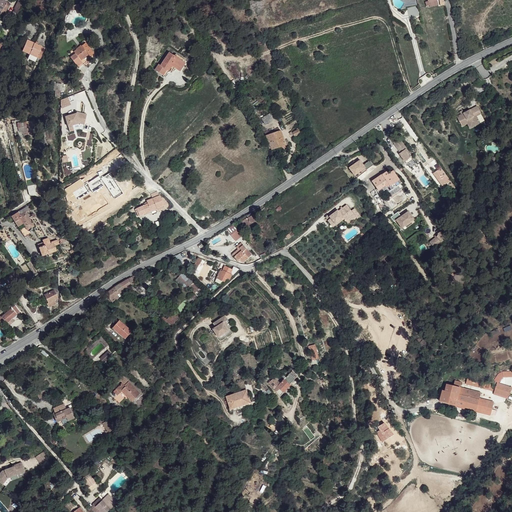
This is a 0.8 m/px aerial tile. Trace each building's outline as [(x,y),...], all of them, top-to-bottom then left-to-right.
[(10,4),(3,0),(0,0),(0,11),(1,12),(0,14),(3,16),(10,4)] [(18,0),(13,11),(18,13),(23,2),(18,0)] [(30,55),(31,53),(38,56),(42,46),(37,44),(35,43),(27,40),(22,51),(30,55)] [(70,58),(78,68),(91,58),(90,56),(94,54),(85,42),(82,45),(82,46),(80,48),(80,47),(74,52),(75,54),(70,58)] [(165,77),(172,66),(180,71),(187,61),(176,54),(175,56),(170,52),(161,66),(159,64),(155,70),(165,77)] [(68,96),(59,100),(62,107),(71,103),(68,96)] [(477,106),(457,117),(461,125),(468,121),(470,126),(479,122),(476,116),(481,113),(477,106)] [(65,117),(68,126),(79,123),(84,124),(87,114),(79,112),(79,114),(76,113),(65,117)] [(461,125),(462,126),(467,124),(470,128),(485,121),(481,113),(476,116),(479,122),(470,126),(468,121),(461,125)] [(28,129),(26,122),(17,123),(19,131),(22,131),(23,135),(34,133),(33,128),(28,129)] [(265,132),(272,149),(287,145),(281,130),(280,131),(279,128),(274,129),(275,132),(272,133),(271,130),(265,132)] [(394,134),(389,138),(394,144),(393,145),(400,153),(398,154),(406,165),(412,160),(405,150),(406,149),(399,140),(394,134)] [(433,173),(443,187),(447,184),(442,178),(446,175),(441,168),(433,173)] [(372,181),(377,188),(376,189),(379,194),(387,189),(389,191),(402,183),(393,170),(389,173),(387,171),(372,181)] [(449,185),(454,192),(457,190),(452,183),(449,185)] [(27,186),(29,195),(38,196),(35,184),(27,186)] [(371,193),(376,199),(380,196),(375,190),(371,193)] [(135,209),(138,216),(155,209),(164,206),(161,197),(160,195),(159,195),(157,191),(151,194),(152,198),(147,200),(148,203),(135,209)] [(162,197),(161,197),(164,206),(155,209),(157,212),(165,209),(168,204),(162,197)] [(101,199),(76,212),(77,216),(102,203),(101,199)] [(329,217),(330,218),(335,224),(343,218),(346,222),(350,219),(354,215),(351,211),(347,205),(343,208),(341,209),(339,211),(338,210),(329,217)] [(11,216),(18,227),(23,223),(28,230),(34,226),(26,212),(30,210),(27,206),(11,216)] [(354,208),(351,211),(354,215),(355,216),(357,219),(360,216),(354,208)] [(409,211),(396,220),(401,228),(414,219),(409,211)] [(243,220),(247,226),(258,219),(255,214),(253,215),(252,213),(247,216),(248,218),(243,220)] [(330,218),(328,220),(333,227),(336,225),(335,224),(330,218)] [(128,225),(129,228),(141,222),(139,219),(128,225)] [(237,227),(240,230),(246,226),(243,222),(237,227)] [(23,223),(18,227),(25,237),(30,234),(28,230),(23,223)] [(226,230),(236,241),(242,236),(233,225),(226,230)] [(429,243),(434,248),(443,241),(440,238),(444,236),(439,230),(436,233),(438,235),(429,243)] [(69,235),(59,239),(61,243),(70,240),(69,235)] [(42,254),(42,256),(49,253),(52,252),(56,251),(55,246),(59,244),(58,239),(51,242),(51,243),(50,244),(48,238),(43,240),(44,242),(38,244),(40,249),(40,250),(39,251),(39,252),(40,253),(41,254),(42,254)] [(232,254),(238,262),(241,260),(243,263),(248,258),(252,255),(243,245),(238,249),(232,254)] [(180,253),(173,257),(178,262),(183,260),(180,253)] [(197,259),(193,268),(196,269),(201,261),(197,259)] [(217,278),(225,282),(226,281),(227,282),(229,279),(232,275),(233,275),(239,269),(234,267),(232,269),(225,266),(223,270),(222,271),(220,271),(217,278)] [(181,276),(186,281),(191,277),(185,271),(181,276)] [(8,278),(13,285),(20,280),(16,274),(13,274),(8,278)] [(106,293),(112,302),(120,297),(118,295),(124,290),(131,285),(130,283),(138,278),(137,278),(139,276),(138,274),(131,277),(128,279),(120,283),(114,287),(106,293)] [(194,280),(191,277),(186,281),(185,282),(189,286),(189,287),(194,292),(199,297),(205,292),(195,282),(194,280)] [(45,295),(48,303),(47,303),(49,307),(56,304),(54,300),(58,298),(57,297),(59,296),(58,286),(53,289),(54,290),(45,295)] [(194,292),(189,297),(194,302),(199,297),(194,292)] [(0,319),(2,317),(7,323),(21,311),(14,303),(10,307),(11,308),(1,316),(0,315),(0,319)] [(164,322),(165,322),(171,327),(180,317),(175,312),(172,315),(171,314),(166,320),(166,319),(164,322)] [(213,329),(218,337),(229,331),(224,323),(228,320),(225,316),(214,323),(216,327),(213,329)] [(113,327),(126,338),(132,331),(119,320),(113,327)] [(113,327),(112,329),(125,340),(126,338),(113,327)] [(308,347),(314,367),(318,366),(313,346),(308,347)] [(109,351),(101,358),(105,362),(113,355),(109,351)] [(268,383),(280,396),(291,385),(290,384),(298,376),(301,362),(294,358),(292,371),(284,379),(280,383),(275,378),(268,383)] [(119,379),(123,383),(123,382),(126,385),(129,382),(123,375),(122,376),(119,379)] [(471,380),(470,384),(494,390),(494,394),(509,398),(511,390),(471,380)] [(447,384),(446,391),(443,390),(440,401),(491,414),(494,403),(479,399),(459,394),(461,387),(462,382),(455,381),(454,386),(447,384)] [(123,383),(116,389),(120,393),(122,391),(127,396),(130,399),(131,397),(134,400),(140,393),(129,382),(126,385),(123,382),(123,383)] [(481,392),(461,387),(459,394),(479,399),(481,392)] [(37,394),(40,399),(47,395),(45,390),(37,394)] [(226,397),(231,409),(251,403),(246,390),(226,397)] [(117,396),(114,399),(119,403),(127,396),(122,391),(120,393),(117,395),(117,396)] [(231,409),(231,412),(251,405),(251,403),(231,409)] [(54,414),(54,415),(57,422),(67,418),(68,421),(75,418),(73,414),(70,408),(66,409),(64,404),(54,409),(55,412),(54,412),(54,413),(54,414)] [(103,423),(108,433),(114,430),(108,420),(103,423)] [(385,422),(378,427),(387,439),(394,434),(385,422)] [(44,451),(35,456),(39,464),(48,459),(44,451)] [(0,473),(0,481),(3,483),(7,478),(25,470),(21,462),(14,465),(14,466),(2,470),(0,473)] [(96,506),(100,511),(107,511),(111,509),(103,500),(96,506)]
